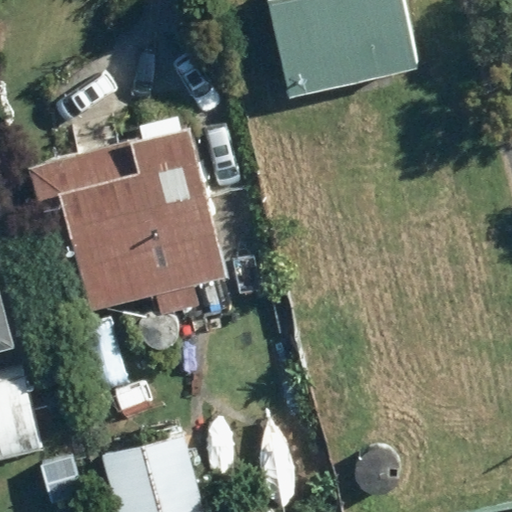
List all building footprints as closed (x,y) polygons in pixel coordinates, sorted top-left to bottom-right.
[(427,0),(291,0),(309,85),(439,57),(427,0)] [(383,85),(395,133),(436,123),(439,140),(472,132),(456,60),(425,67),(427,74),(383,85)] [(49,157),(72,253),(94,248),(107,301),(172,287),(176,304),(216,295),(210,273),(246,264),(227,189),(262,180),(245,108),(196,118),(193,108),(154,117),(156,128),(119,137),(115,117),(81,125),(87,149),(49,157)] [(393,210),(466,189),(452,139),(379,161),(393,210)] [(0,344),(34,335),(0,210),(0,344)] [(372,291),(302,307),(332,433),(402,417),(372,291)] [(131,382),(114,311),(82,318),(99,389),(131,382)] [(0,455),(53,442),(35,362),(0,370),(0,455)] [(206,511),(217,510),(196,425),(114,445),(129,511),(206,511)] [(84,449),(52,457),(62,497),(94,489),(84,449)]
